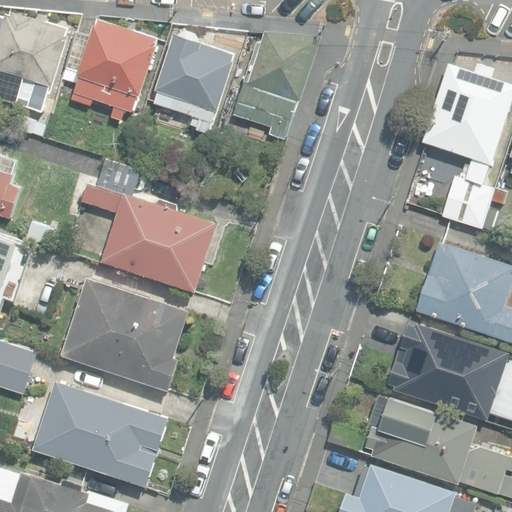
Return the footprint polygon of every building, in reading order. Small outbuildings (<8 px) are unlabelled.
[(15,102),(45,111),(71,27),(8,7),(0,31),(0,67),(26,76),(21,94),(17,93),(15,102)] [(97,97),(136,110),(160,37),(100,17),(95,34),(80,29),(64,77),(80,82),(75,98),(95,104),(97,97)] [(199,128),(211,132),(238,51),(202,40),(199,31),(190,28),(182,32),(178,30),(156,106),(168,110),(169,105),(197,114),(194,123),(200,125),(199,128)] [(271,133),(289,139),(325,35),(267,29),(263,42),(259,40),(235,112),(273,126),(271,133)] [(445,214),(484,227),(497,186),(486,182),(492,163),(495,164),(511,112),(511,81),(493,75),(496,67),(480,62),(478,69),(451,61),(426,139),(474,155),(467,177),(458,174),(445,214)] [(197,137),(207,140),(209,134),(199,130),(197,137)] [(130,159),(142,163),(145,153),(133,149),(130,159)] [(0,212),(14,217),(24,185),(13,181),(20,159),(0,153),(0,154),(0,212)] [(105,260),(199,291),(222,220),(183,207),(184,201),(165,195),(162,203),(135,194),(144,168),(110,157),(101,184),(89,180),(83,200),(120,212),(105,260)] [(201,185),(217,190),(221,177),(206,172),(201,185)] [(34,221),(30,236),(54,243),(58,228),(34,221)] [(0,317),(2,317),(8,298),(18,301),(37,250),(31,248),(33,241),(0,230),(0,317)] [(419,308),(511,338),(511,305),(507,304),(511,289),(511,262),(442,239),(419,308)] [(64,353),(172,388),(182,357),(177,356),(193,308),(90,274),(64,353)] [(397,387),(491,417),(511,352),(511,350),(419,320),(417,324),(410,321),(390,381),(398,383),(397,387)] [(0,338),(0,383),(27,392),(40,351),(0,338)] [(35,447),(150,484),(172,416),(57,379),(35,447)] [(462,478),(511,494),(511,475),(506,473),(511,456),(511,454),(474,442),(480,423),(380,390),(369,424),(375,426),(369,444),(377,446),(375,452),(461,481),(462,478)] [(331,439),(364,449),(370,431),(337,420),(331,439)] [(323,458),(358,469),(364,450),(330,439),(323,458)] [(511,511),(503,510),(502,511),(473,511),(477,503),(459,497),(462,488),(373,460),(365,483),(359,481),(356,491),(349,489),(341,511),(511,511)] [(64,480),(33,471),(32,473),(26,471),(16,500),(0,495),(0,511),(123,511),(126,504),(92,493),(93,490),(86,488),(88,482),(65,475),(64,480)]
